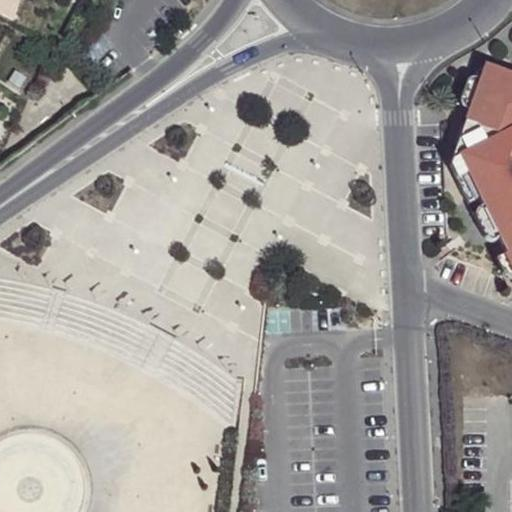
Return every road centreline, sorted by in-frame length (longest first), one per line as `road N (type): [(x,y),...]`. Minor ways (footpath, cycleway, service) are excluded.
road 1 (residential): [(418,511),(408,290)]
road 2 (tertiary): [(138,111),(267,49),(329,37)]
road 3 (residential): [(408,290),(399,120)]
road 4 (tertiary): [(0,209),(138,111)]
road 5 (tertiary): [(235,0),(138,111)]
